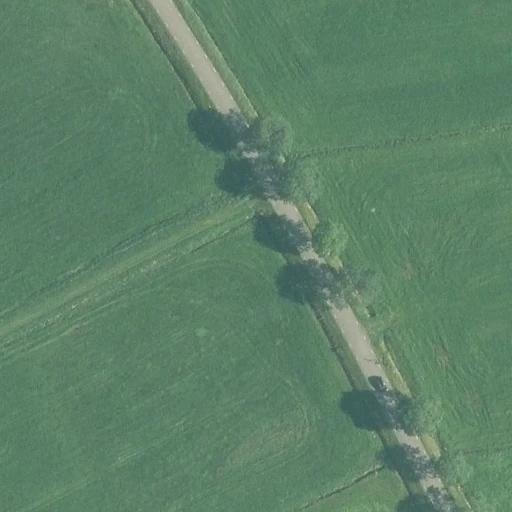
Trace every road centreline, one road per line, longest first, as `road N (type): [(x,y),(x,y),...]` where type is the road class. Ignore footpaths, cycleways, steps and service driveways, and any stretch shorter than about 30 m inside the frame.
road 1 (unclassified): [(445,511),(271,181),(155,0)]
road 2 (track): [(0,333),(275,190)]
